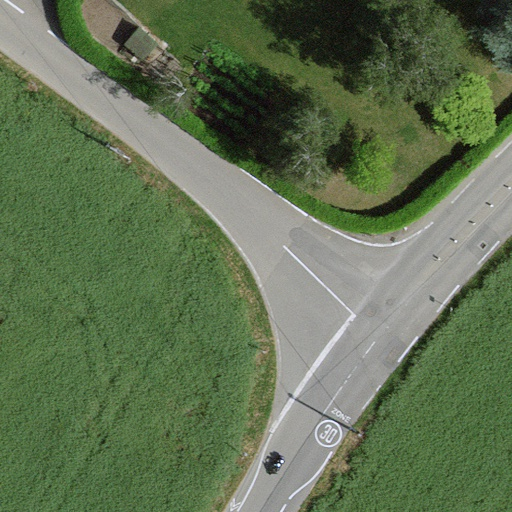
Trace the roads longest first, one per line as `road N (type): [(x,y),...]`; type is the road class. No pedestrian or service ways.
road 1 (residential): [(380,336),(196,167),(0,24)]
road 2 (tertiary): [(265,511),(380,336)]
road 3 (tertiary): [(380,336),(511,188)]
